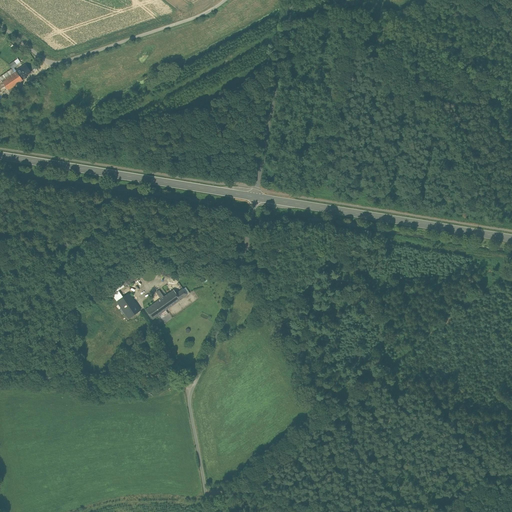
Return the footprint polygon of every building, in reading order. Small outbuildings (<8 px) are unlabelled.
[(16,71),(21,78),(31,72),(26,64),(16,71)] [(0,77),(12,69),(9,65),(0,71),(0,77)] [(0,78),(2,82),(15,73),(12,69),(0,77),(0,78)] [(8,90),(13,86),(22,80),(21,78),(16,71),(16,72),(15,73),(2,82),(8,90)] [(13,86),(8,90),(11,95),(16,91),(13,86)] [(156,269),(155,273),(170,277),(172,273),(156,269)] [(129,279),(122,283),(124,287),(141,275),(138,271),(129,279)] [(110,291),(117,302),(122,298),(115,287),(110,291)] [(159,315),(166,310),(187,295),(183,288),(176,293),(173,289),(164,296),(161,298),(145,309),(152,319),(159,315)] [(140,310),(129,293),(122,298),(117,302),(128,318),(140,310)] [(166,310),(159,315),(161,318),(168,314),(166,310)]
